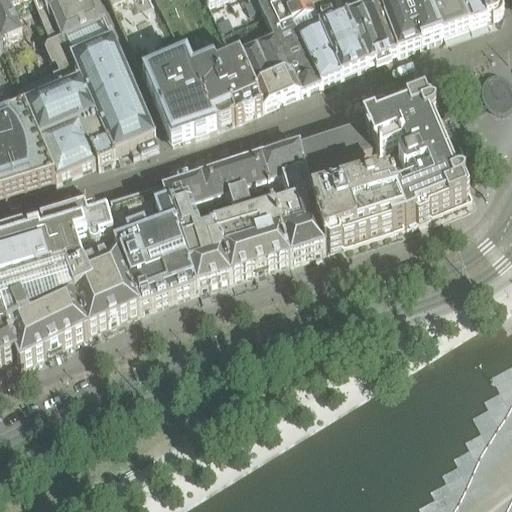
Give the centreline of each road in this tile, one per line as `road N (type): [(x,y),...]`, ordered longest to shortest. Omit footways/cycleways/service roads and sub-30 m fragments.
road 1 (tertiary): [(0,476),(132,407),(453,293),(511,246)]
road 2 (tertiary): [(511,227),(460,267),(160,373),(0,446)]
road 3 (residential): [(511,43),(0,222)]
